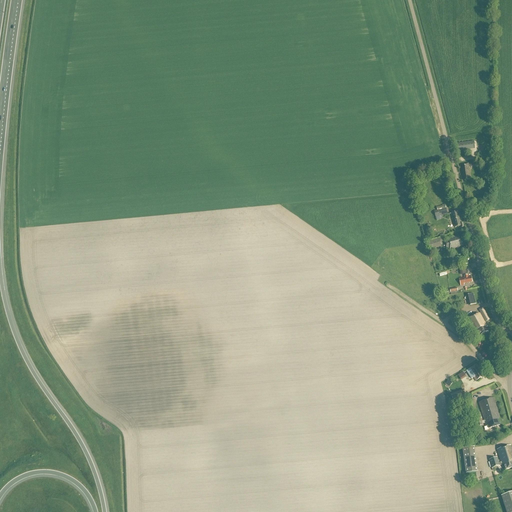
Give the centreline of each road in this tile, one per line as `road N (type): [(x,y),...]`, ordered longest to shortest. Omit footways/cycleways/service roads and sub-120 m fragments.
road 1 (unclassified): [(511,334),(492,310),(409,0)]
road 2 (motorway): [(104,511),(88,456),(14,336),(0,275)]
road 3 (motorway): [(0,498),(14,482),(45,473),(75,484),(93,511)]
